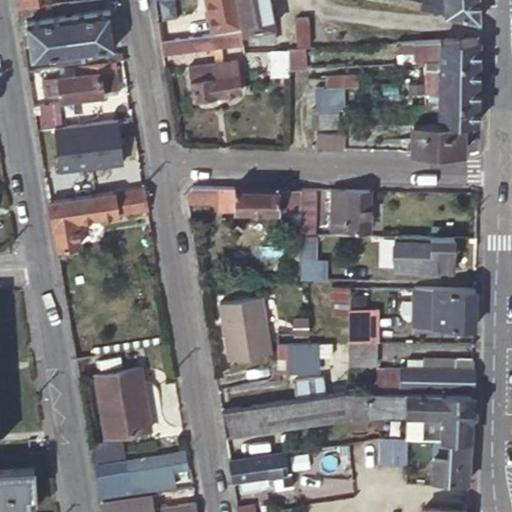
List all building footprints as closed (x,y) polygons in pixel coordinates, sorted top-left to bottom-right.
[(204,0),(211,32),(241,28),(235,0),(204,0)] [(266,0),(235,0),(241,28),(241,30),(255,28),(257,41),(274,38),(266,0)] [(420,0),(419,8),(444,13),(455,15),(477,19),(476,0),(420,0)] [(31,5),(14,7),(15,14),(32,11),(31,5)] [(107,8),(24,20),(29,57),(112,45),(107,8)] [(308,16),(293,16),(295,43),(310,42),(308,16)] [(241,30),(241,28),(211,32),(158,38),(160,53),(240,43),(239,31),(241,30)] [(477,60),(478,36),(395,41),(395,52),(412,51),(413,56),(438,55),(438,61),(477,60)] [(315,46),(289,47),(288,47),(287,67),(304,67),(304,60),(339,59),(338,44),(330,45),(315,46)] [(286,47),(269,48),(270,63),(286,62),(286,47)] [(412,51),(395,52),(395,63),(413,62),(413,56),(412,51)] [(85,55),(85,62),(109,59),(108,52),(85,55)] [(234,59),(186,66),(191,96),(238,90),(234,59)] [(477,60),(438,61),(424,61),(424,81),(477,80),(477,60)] [(39,67),(24,69),(26,82),(40,80),(40,78),(39,67)] [(55,76),(40,78),(40,80),(42,94),(58,92),(58,97),(99,92),(98,87),(114,85),(112,69),(96,71),(96,69),(55,74),(55,76)] [(343,82),(357,81),(356,71),(323,74),(323,84),(343,82)] [(476,101),(477,80),(424,81),(423,92),(438,92),(437,100),(476,101)] [(314,85),(314,108),(327,107),(345,106),(343,82),(323,84),(314,85)] [(415,82),(411,82),(407,86),(407,91),(411,95),(416,95),(420,91),(419,85),(415,82)] [(115,92),(114,85),(98,87),(99,92),(99,95),(115,92)] [(476,121),(476,101),(437,100),(431,100),(430,121),(461,121),(476,121)] [(30,104),(33,120),(56,116),(54,101),(30,104)] [(314,127),(328,126),(327,107),(314,108),(309,108),(310,127),(314,127)] [(460,151),(461,121),(430,121),(411,122),(409,150),(460,151)] [(341,132),(314,132),(313,148),(341,149),(341,132)] [(49,200),(142,185),(138,167),(43,182),(49,200)] [(301,186),(193,183),(186,193),(187,200),(233,201),(233,208),(279,209),(300,209),(301,186)] [(142,185),(49,200),(59,247),(79,244),(75,219),(147,207),(142,185)] [(315,187),(301,186),(300,209),(300,213),(314,213),(315,187)] [(370,188),(331,187),(330,227),(368,228),(370,188)] [(300,209),(279,209),(279,219),(300,219),(300,213),(300,209)] [(314,213),(300,213),(300,219),(300,232),(312,232),(314,213)] [(312,232),(300,232),(298,278),(306,278),(324,279),(324,260),(311,259),(312,232)] [(365,267),(453,270),(454,235),(408,234),(366,233),(365,267)] [(474,310),(475,286),(392,286),(391,324),(474,325),(474,310)] [(260,295),(217,302),(228,359),(270,352),(260,295)] [(375,341),(376,312),(348,311),(348,340),(375,341)] [(375,361),(375,341),(348,340),(347,361),(375,361)] [(321,341),(292,341),(278,341),(277,356),(292,356),(292,369),(320,370),(320,355),(321,343),(321,341)] [(321,343),(320,355),(335,355),(336,343),(321,343)] [(277,356),(277,369),(292,369),(292,356),(277,356)] [(365,369),(365,390),(390,390),(399,390),(400,387),(472,388),(473,358),(430,357),(430,367),(400,366),(399,367),(374,366),(365,369)] [(151,427),(141,366),(94,373),(105,434),(151,427)] [(322,375),(292,380),(295,397),(325,393),(322,375)] [(295,397),(220,408),(224,433),(346,416),(346,389),(325,393),(295,397)] [(365,390),(346,389),(346,416),(389,415),(390,390),(365,390)] [(470,438),(472,392),(406,390),(404,412),(421,412),(421,437),(435,438),(470,438)] [(377,423),(377,437),(380,437),(404,437),(405,423),(377,423)] [(404,437),(380,437),(380,460),(408,461),(408,437),(404,437)] [(470,438),(435,438),(433,476),(468,479),(470,438)] [(284,449),(228,456),(231,477),(287,470),(284,449)] [(184,450),(94,464),(99,496),(128,492),(125,475),(142,473),(143,481),(153,480),(154,485),(189,479),(184,450)] [(0,511),(29,511),(31,511),(30,491),(38,491),(36,466),(0,467),(0,511)] [(354,496),(353,489),(345,490),(346,497),(354,496)] [(100,503),(101,511),(192,511),(191,503),(153,509),(152,506),(155,506),(153,494),(100,503)] [(252,511),(254,511),(252,503),(236,505),(236,511),(252,511)]
